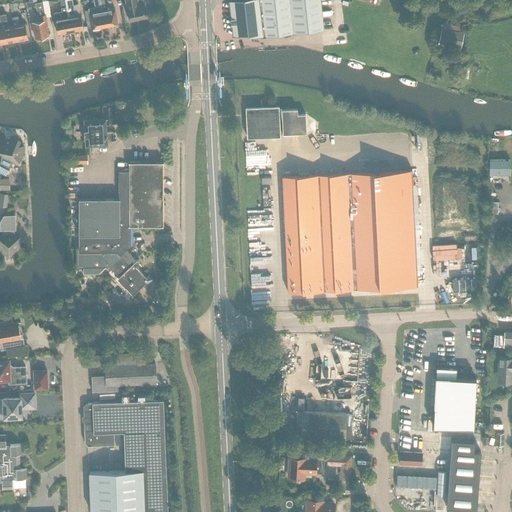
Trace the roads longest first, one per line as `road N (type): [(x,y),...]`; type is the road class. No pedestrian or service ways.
road 1 (unknown): [(428,288),(425,176),(413,157),(295,151),(281,157),(276,171),(281,292),(295,297)]
road 2 (secondary): [(221,325),(205,0)]
road 3 (unclassified): [(181,328),(195,109),(191,20)]
road 4 (unclassified): [(181,328),(88,334),(70,345),(74,511)]
road 5 (unclassified): [(0,68),(132,44),(191,20)]
road 6 (unclassified): [(385,511),(387,317)]
road 7 (secondary): [(229,511),(221,325)]
road 8 (unclassified): [(221,325),(387,317)]
road 9 (unclassified): [(387,317),(478,313),(511,258)]
road 10 (unknown): [(295,297),(428,288)]
